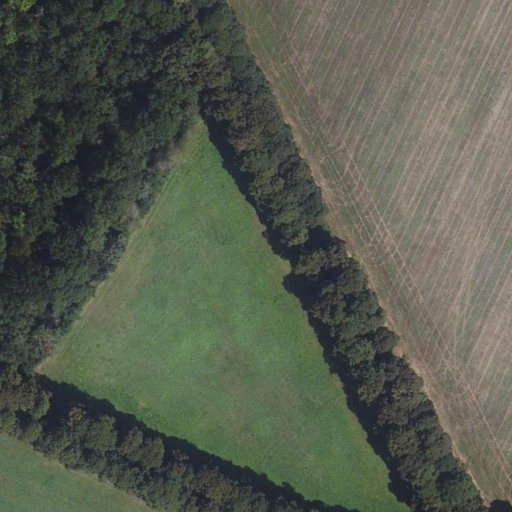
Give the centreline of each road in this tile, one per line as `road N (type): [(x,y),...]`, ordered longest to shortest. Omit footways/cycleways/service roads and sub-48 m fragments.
road 1 (track): [(451,511),(186,0)]
road 2 (track): [(0,407),(230,511)]
